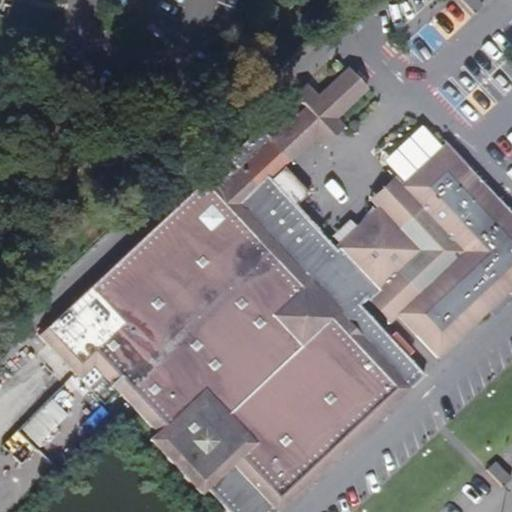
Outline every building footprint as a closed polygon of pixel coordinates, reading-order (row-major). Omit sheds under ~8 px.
[(265,183),(270,181),(314,140),(321,147),(343,126),(337,118),(366,91),(345,69),(317,95),(306,84),(293,96),(304,107),(269,141),(258,129),(232,152),(265,183)] [(383,306),(394,318),(437,358),(463,334),(483,315),(504,296),(511,287),(511,217),(466,169),(444,145),(399,186),(387,197),(378,206),(333,248),(376,294),(374,297),(383,306)] [(228,511),(283,511),(412,391),(347,321),(361,308),(368,303),(374,297),(376,294),(333,248),(315,230),(290,206),(265,183),(232,152),(203,185),(40,338),(80,382),(95,369),(158,436),(151,442),(202,497),(207,492),(228,511)] [(387,197),(399,186),(389,176),(375,185),(366,194),(378,206),(387,197)] [(383,306),(374,297),(368,303),(377,312),(388,323),(394,318),(383,306)]
